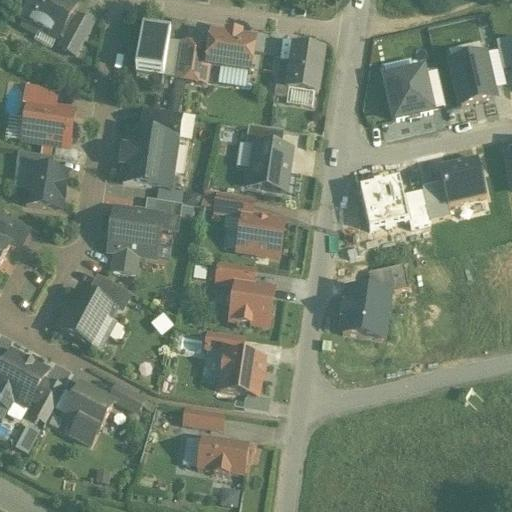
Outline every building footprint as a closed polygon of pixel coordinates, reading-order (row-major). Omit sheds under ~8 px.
[(35,0),(23,24),(25,25),(22,30),(37,39),(40,33),(58,43),(59,41),(72,19),(77,8),(65,1),(65,0),(35,0)] [(72,19),(59,41),(65,44),(60,52),(75,60),(92,29),(78,21),(77,22),(72,19)] [(171,33),(143,29),(136,76),(163,81),(169,45),(171,33)] [(241,40),(227,37),(226,41),(212,39),(210,52),(208,71),(209,71),(250,77),(255,46),(241,44),(241,40)] [(169,45),(163,81),(175,83),(181,47),(169,45)] [(210,52),(181,48),(175,83),(206,88),(209,71),(208,71),(210,52)] [(324,57),(294,52),(291,70),(288,94),(289,94),(318,98),(324,57)] [(496,107),(486,61),(451,68),(461,115),(496,107)] [(279,68),(275,100),(288,102),(289,94),(288,94),(291,70),(279,68)] [(419,75),(382,84),(392,128),(429,119),(419,75)] [(74,117),(29,110),(23,146),(69,153),(74,117)] [(182,120),(145,114),(141,138),(176,144),(176,145),(178,145),(182,120)] [(284,135),(248,130),(246,149),(256,150),(256,149),(281,153),(284,135)] [(141,138),(131,137),(128,155),(124,154),(122,169),(125,170),(123,188),(168,195),(176,145),(176,144),(141,138)] [(281,153),(256,149),(256,150),(252,173),(249,173),(246,190),(285,196),(291,155),(281,153)] [(54,162),(18,157),(16,170),(31,173),(32,172),(52,175),(54,162)] [(477,166),(440,173),(448,211),(484,203),(477,166)] [(52,175),(32,172),(31,173),(26,211),(61,216),(63,203),(65,203),(67,191),(65,190),(67,177),(52,175)] [(254,204),(218,198),(215,217),(243,222),(243,220),(251,222),(254,204)] [(182,210),(147,204),(145,218),(162,221),(162,222),(180,225),(182,210)] [(145,218),(115,214),(108,256),(156,264),(162,222),(162,221),(145,218)] [(13,225),(0,218),(0,243),(2,244),(13,225)] [(251,222),(243,220),(243,222),(238,256),(279,262),(284,227),(251,222)] [(2,244),(0,243),(0,269),(11,249),(2,244)] [(255,273),(219,268),(217,286),(236,289),(236,288),(252,291),(255,273)] [(252,291),(236,288),(236,289),(230,326),(268,332),(274,294),(252,291)] [(115,314),(80,296),(60,333),(91,350),(90,352),(100,357),(107,342),(102,339),(115,314)] [(382,351),(390,302),(347,296),(340,344),(382,351)] [(209,337),(200,336),(198,353),(206,355),(209,337)] [(244,343),(209,337),(206,355),(206,356),(225,359),(226,358),(242,360),(244,343)] [(11,358),(1,378),(0,378),(0,409),(9,414),(14,405),(28,413),(32,406),(44,384),(47,377),(11,358)] [(242,360),(226,358),(225,359),(220,395),(246,399),(258,401),(263,364),(242,360)] [(44,384),(32,406),(37,409),(49,387),(44,384)] [(37,409),(34,416),(48,423),(64,394),(50,387),(49,387),(37,409)] [(109,404),(82,390),(65,421),(97,439),(114,407),(109,404)] [(145,405),(117,390),(109,404),(114,407),(138,420),(145,405)] [(258,401),(246,399),(244,413),(267,417),(269,403),(258,401)] [(224,424),(184,417),(181,435),(221,442),(224,424)] [(250,450),(202,442),(197,474),(214,477),(213,479),(229,481),(229,479),(245,482),(250,450)] [(226,506),(242,505),(241,493),(225,494),(226,506)]
